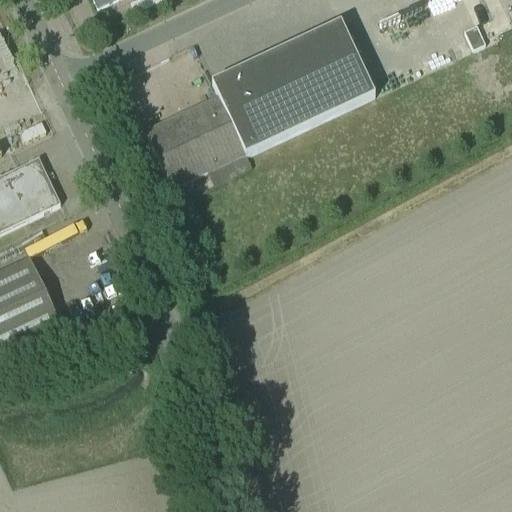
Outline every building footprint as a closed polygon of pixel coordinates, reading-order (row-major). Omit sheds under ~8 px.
[(90,0),(97,14),(126,0),(90,0)] [(211,90),(218,105),(245,162),(374,102),(340,29),(211,90)] [(218,105),(145,139),(171,195),(244,160),(218,105)] [(0,182),(0,238),(60,210),(38,165),(0,182)] [(44,232),(0,252),(0,267),(1,267),(4,273),(39,258),(37,252),(50,246),(44,232)] [(0,278),(0,362),(61,333),(29,265),(0,278)]
